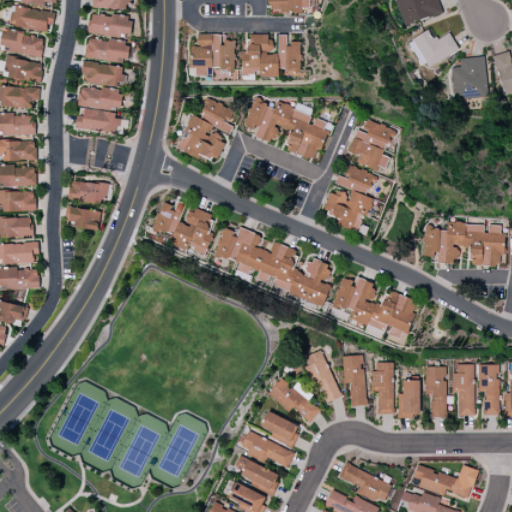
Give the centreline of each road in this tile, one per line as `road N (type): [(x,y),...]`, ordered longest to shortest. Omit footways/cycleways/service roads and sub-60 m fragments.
road 1 (tertiary): [(165,0),(157,111),(112,258),(34,380),(0,413)]
road 2 (residential): [(91,153),(161,169),(511,329)]
road 3 (residential): [(0,370),(48,311),(58,282),(58,94),(75,0)]
road 4 (residential): [(296,511),(328,447),(344,437),(511,445)]
